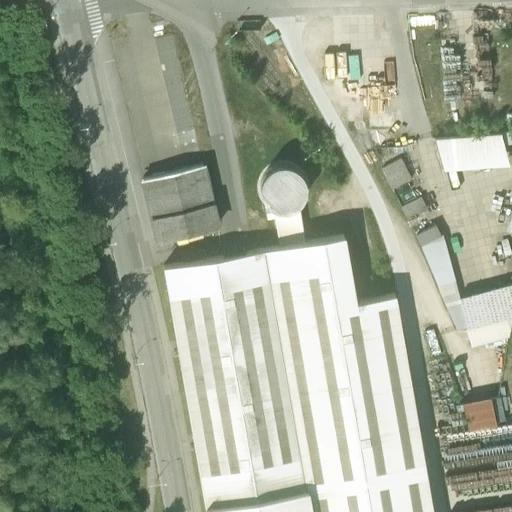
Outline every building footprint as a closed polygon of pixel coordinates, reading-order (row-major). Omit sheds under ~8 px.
[(180,160),(202,155),(194,124),(172,129),(180,160)] [(511,125),(438,131),(440,164),(508,159),(507,138),(511,137),(511,214),(510,224),(511,224),(511,125)] [(401,155),(382,165),(394,185),(412,175),(401,155)] [(201,163),(143,177),(157,234),(215,220),(201,163)] [(422,191),(402,202),(408,212),(427,202),(422,191)] [(437,220),(418,230),(424,241),(443,231),(437,220)] [(310,237),(163,263),(207,511),(432,511),(393,290),(355,297),(343,231),(310,237)] [(466,421),(495,418),(492,390),(463,393),(466,421)]
